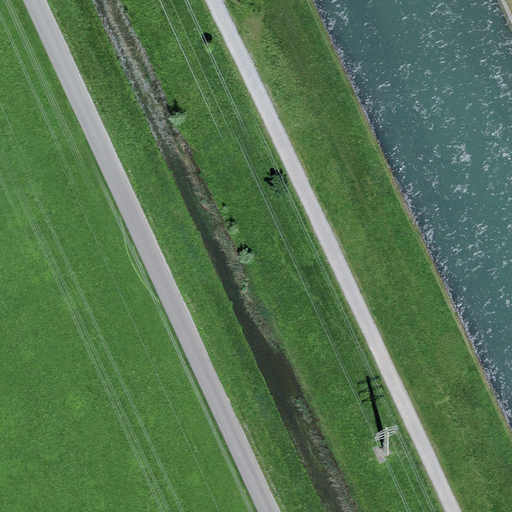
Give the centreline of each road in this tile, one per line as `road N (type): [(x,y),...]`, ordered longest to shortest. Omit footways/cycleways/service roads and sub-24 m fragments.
road 1 (unclassified): [(279,511),(44,0)]
road 2 (track): [(228,0),(463,511)]
